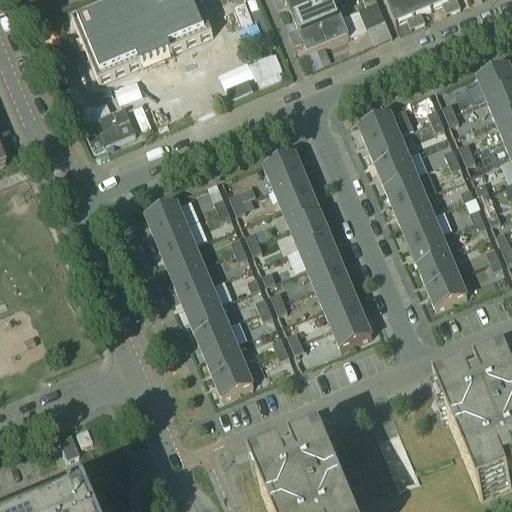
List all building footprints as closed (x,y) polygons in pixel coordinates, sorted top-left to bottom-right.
[(214,45),(194,0),(145,0),(74,31),(100,93),(214,45)] [(278,0),(273,2),(276,9),(298,0),(278,0)] [(331,0),(298,0),(276,9),(279,17),(288,13),(293,23),(335,6),(331,0)] [(373,0),(360,0),(366,13),(357,17),(377,9),(373,0)] [(405,0),(383,0),(395,29),(407,24),(411,33),(418,30),(405,0)] [(426,0),(405,0),(418,30),(425,27),(421,18),(432,14),(426,0)] [(446,0),(426,0),(432,14),(442,10),(446,18),(453,15),(446,0)] [(446,0),(453,15),(460,12),(456,3),(464,0),(446,0)] [(297,34),(288,37),(291,45),(342,23),(335,6),(293,23),(297,34)] [(377,9),(357,17),(365,36),(385,28),(377,9)] [(342,23),(291,45),(294,52),(303,48),(308,60),(350,42),(342,23)] [(383,45),(399,38),(394,28),(379,36),(383,45)] [(66,66),(57,70),(67,94),(76,90),(66,66)] [(511,95),(511,80),(509,72),(477,85),(486,106),(511,95)] [(511,118),(511,95),(486,106),(494,126),(511,118)] [(451,110),(442,114),(445,123),(454,119),(451,110)] [(436,116),(427,120),(431,129),(440,125),(436,116)] [(511,142),(511,118),(494,126),(503,146),(511,142)] [(458,129),(454,119),(445,123),(449,132),(458,129)] [(400,143),(391,121),(359,135),(368,156),(400,143)] [(444,135),(440,125),(431,129),(435,138),(444,135)] [(511,165),(511,142),(503,146),(511,166),(511,165)] [(408,163),(400,143),(368,156),(377,176),(408,163)] [(471,159),(467,150),(458,153),(462,163),(471,159)] [(453,156),(444,160),(448,169),(457,165),(453,156)] [(475,168),(471,159),(462,163),(466,172),(475,168)] [(304,183),(295,161),(264,174),(273,196),(304,183)] [(416,183),(408,163),(377,176),(385,196),(416,183)] [(461,174),(457,165),(448,169),(452,178),(461,174)] [(313,202),(304,183),(273,196),(281,215),(313,202)] [(425,202),(416,183),(385,196),(393,215),(425,202)] [(475,193),(479,203),(488,199),(484,189),(475,193)] [(460,199),(464,209),(473,205),(469,195),(460,199)] [(237,199),(228,203),(232,212),(241,208),(237,199)] [(321,222),(313,202),(281,215),(290,235),(321,222)] [(433,222),(425,202),(393,215),(402,235),(433,222)] [(223,205),(214,209),(218,218),(227,215),(223,205)] [(245,218),(241,208),(232,212),(236,222),(245,218)] [(492,210),(483,213),(487,223),(496,219),(492,210)] [(186,232),(177,211),(146,224),(155,245),(186,232)] [(231,224),(227,215),(218,218),(222,228),(231,224)] [(482,225),(478,215),(469,219),(473,229),(482,225)] [(500,228),(496,219),(487,223),(491,232),(500,228)] [(329,242),(321,222),(290,235),(298,255),(329,242)] [(441,242),(433,222),(402,235),(410,255),(441,242)] [(486,234),(482,225),(473,229),(477,238),(486,234)] [(194,252),(186,232),(155,245),(163,265),(194,252)] [(254,239),(245,243),(249,252),(258,248),(254,239)] [(338,262),(329,242),(298,255),(306,275),(338,262)] [(450,262),(441,242),(410,255),(418,275),(450,262)] [(243,254),(239,245),(230,249),(234,258),(243,254)] [(262,258),(258,248),(249,252),(253,261),(262,258)] [(511,259),(511,256),(509,249),(500,253),(504,262),(511,259)] [(203,272),(194,252),(163,265),(171,285),(203,272)] [(247,264),(243,254),(234,258),(238,268),(247,264)] [(494,255),(485,259),(489,268),(498,265),(494,255)] [(315,295),(346,282),(338,262),(306,275),(315,295)] [(458,282),(450,262),(418,275),(427,295),(458,282)] [(502,274),(498,265),(489,268),(493,278),(502,274)] [(211,292),(203,272),(171,285),(180,305),(211,292)] [(262,282),(266,292),(275,288),(271,278),(262,282)] [(354,302),(346,282),(315,295),(323,315),(354,302)] [(467,303),(458,282),(427,295),(435,316),(467,303)] [(260,295),(256,285),(247,289),(251,298),(260,295)] [(220,312),(211,292),(180,305),(188,325),(220,312)] [(279,299),(270,302),(274,312),(283,308),(279,299)] [(363,322),(354,302),(323,315),(331,335),(363,322)] [(264,305),(255,309),(259,318),(268,314),(264,305)] [(287,317),(283,308),(274,312),(278,321),(287,317)] [(228,332),(220,312),(188,325),(196,345),(228,332)] [(272,324),(268,314),(259,318),(263,327),(272,324)] [(340,356),(371,343),(363,322),(331,335),(340,356)] [(236,352),(228,332),(196,345),(205,365),(236,352)] [(300,348),(296,339),(287,342),(291,352),(300,348)] [(281,345),(272,349),(276,358),(285,354),(281,345)] [(304,357),(300,348),(291,352),(294,361),(304,357)] [(245,372),(236,352),(205,365),(213,385),(245,372)] [(289,363),(285,354),(276,358),(280,367),(289,363)] [(266,511),(500,511),(511,507),(511,379),(507,369),(477,382),(482,393),(471,397),(467,386),(436,399),(459,452),(412,471),(419,488),(399,497),(392,480),(345,500),(323,446),(292,459),(297,470),(287,474),(282,463),(252,476),(253,478),(260,475),(267,493),(260,496),(266,511)] [(253,392),(245,372),(213,385),(222,405),(253,392)] [(86,436),(76,440),(81,454),(92,449),(86,436)] [(70,442),(58,448),(66,467),(78,462),(70,442)]
